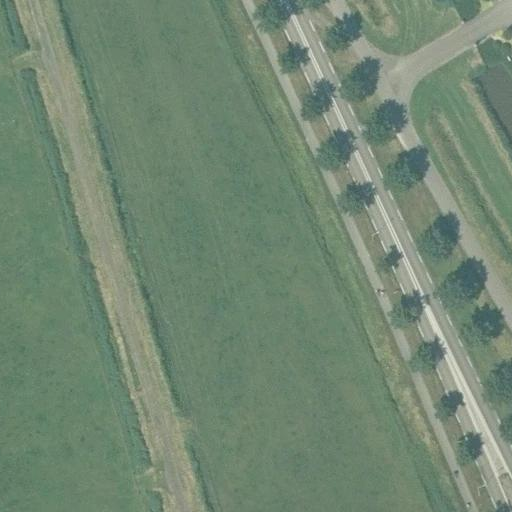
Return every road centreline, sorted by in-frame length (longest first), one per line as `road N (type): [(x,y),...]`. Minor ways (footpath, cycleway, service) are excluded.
road 1 (track): [(180,511),(27,0)]
road 2 (tertiary): [(482,423),(283,0)]
road 3 (unclassified): [(511,316),(340,0)]
